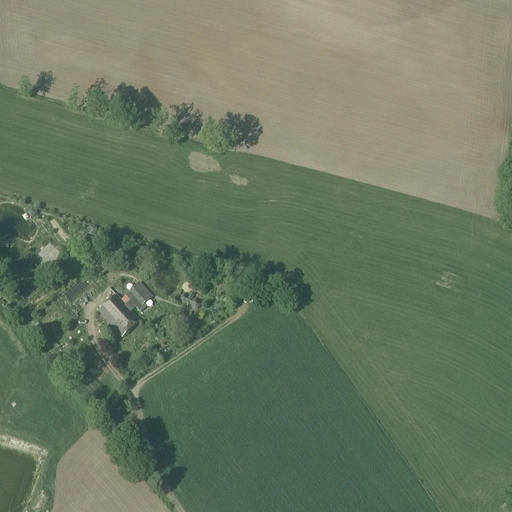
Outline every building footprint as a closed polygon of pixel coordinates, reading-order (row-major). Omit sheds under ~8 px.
[(138,285),(128,295),(125,298),(130,303),(125,307),(131,313),(135,309),(140,314),(145,309),(143,307),(152,299),(138,285)] [(234,302),(236,293),(213,286),(211,296),(234,302)] [(199,302),(196,300),(192,302),(194,297),(190,295),(188,299),(187,297),(185,296),(182,297),(181,299),(182,302),(184,303),(187,302),(186,304),(190,306),(190,305),(191,309),(195,311),(199,309),(201,306),(199,302)] [(122,339),(139,323),(131,313),(125,307),(116,297),(99,313),(122,339)] [(85,374),(79,382),(85,387),(91,380),(85,374)] [(0,509),(3,511),(11,511),(36,482),(3,455),(0,459),(0,509)]
